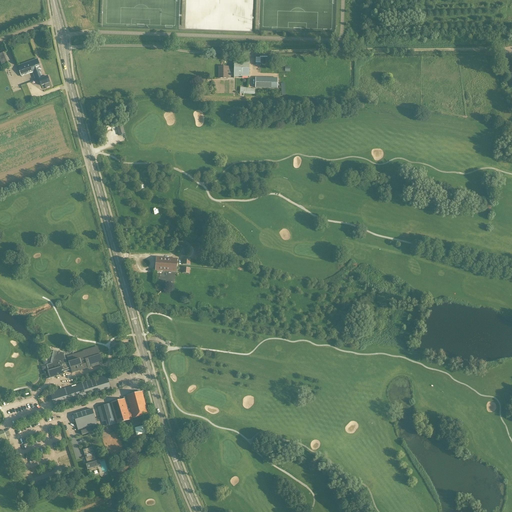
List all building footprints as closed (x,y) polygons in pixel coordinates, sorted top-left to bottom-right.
[(0,53),(0,59),(3,66),(10,63),(5,52),(0,53)] [(39,79),(43,78),(40,70),(41,69),(37,59),(18,66),(21,76),(33,72),(36,81),(39,79)] [(227,78),(227,73),(233,73),(233,77),(249,77),(249,60),(234,60),(233,69),(228,69),(228,67),(219,67),(219,78),(227,78)] [(39,79),(36,81),(37,84),(40,83),(41,85),(45,84),(46,88),(50,86),(49,83),(50,82),(47,76),(43,78),(39,79)] [(255,77),(255,88),(277,88),(277,78),(255,77)] [(119,135),(125,134),(123,126),(116,128),(119,135)] [(180,245),(177,249),(179,254),(184,254),(187,250),(185,245),(180,245)] [(156,258),(155,270),(176,272),(177,259),(156,258)] [(87,366),(87,368),(102,363),(97,347),(67,357),(68,363),(66,363),(64,355),(64,353),(56,351),(53,363),(48,365),(49,370),(47,371),(49,378),(64,374),(63,372),(71,370),(71,373),(83,369),(82,368),(87,366)] [(108,382),(112,380),(111,374),(50,393),(54,407),(111,390),(108,382)] [(131,420),(130,418),(132,418),(148,414),(142,392),(123,397),(124,399),(110,403),(117,424),(131,420)] [(107,426),(116,424),(110,403),(97,407),(101,422),(106,421),(107,426)] [(78,431),(97,425),(92,409),(73,415),(78,431)] [(96,461),(94,454),(92,455),(92,453),(93,453),(91,447),(83,450),(85,455),(86,455),(87,457),(85,457),(87,464),(86,464),(87,470),(89,469),(90,471),(98,469),(97,466),(101,465),(99,460),(96,461)]
